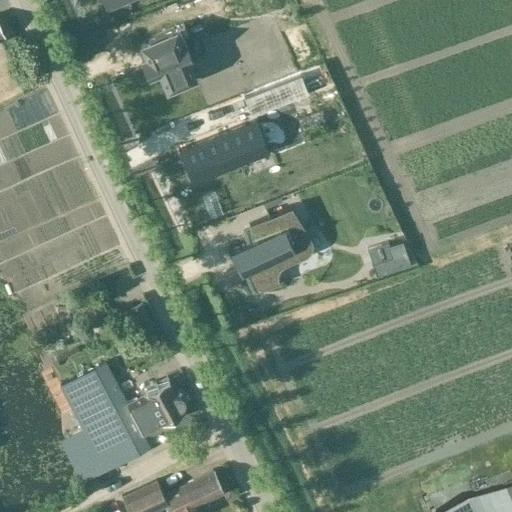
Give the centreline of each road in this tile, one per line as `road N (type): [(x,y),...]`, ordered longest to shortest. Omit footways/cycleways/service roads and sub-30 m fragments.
road 1 (unclassified): [(267,511),(26,0)]
road 2 (unknown): [(73,511),(228,431)]
